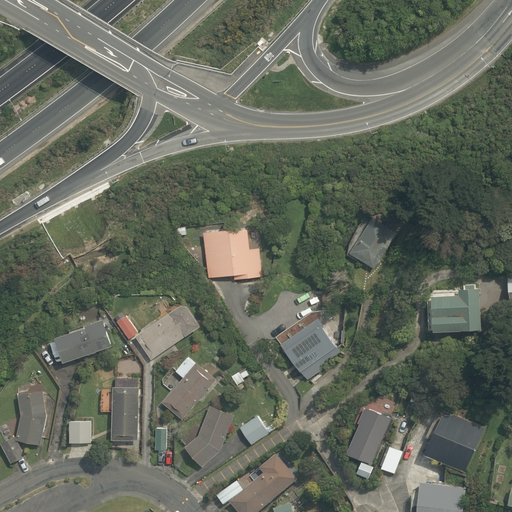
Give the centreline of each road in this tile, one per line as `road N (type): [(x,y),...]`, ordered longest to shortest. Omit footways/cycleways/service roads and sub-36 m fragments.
road 1 (unknown): [(179,502),(302,411),(264,346),(274,296)]
road 2 (motorway): [(192,0),(0,155)]
road 3 (secondary): [(482,49),(434,90),(391,110),(320,125),(261,125)]
road 4 (motorway): [(307,16),(313,61),(344,83),(385,84),(482,49)]
road 5 (motorway): [(261,125),(81,179)]
road 6 (residential): [(0,495),(38,475),(95,464),(150,477)]
road 7 (secondary): [(152,78),(18,0)]
road 8 (motorway): [(0,89),(116,0)]
road 9 (motorway): [(307,16),(217,113)]
road 10 (motorway): [(152,78),(139,127),(81,179)]
road 11 (residential): [(179,502),(138,482),(62,511)]
